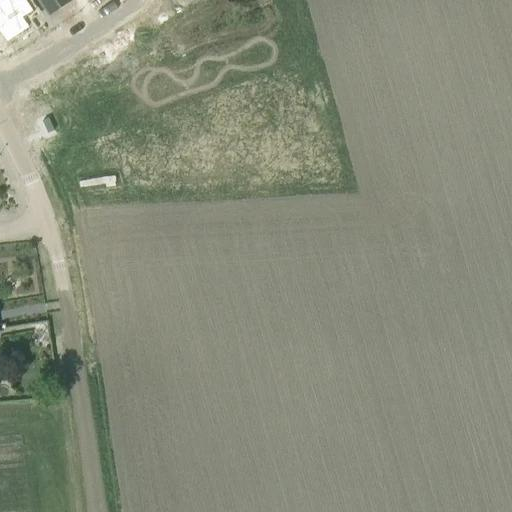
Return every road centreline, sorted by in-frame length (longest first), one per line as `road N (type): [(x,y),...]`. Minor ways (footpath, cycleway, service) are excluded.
road 1 (track): [(95,511),(62,283),(40,219)]
road 2 (residential): [(0,83),(126,0)]
road 3 (residential): [(0,224),(40,219),(0,119)]
